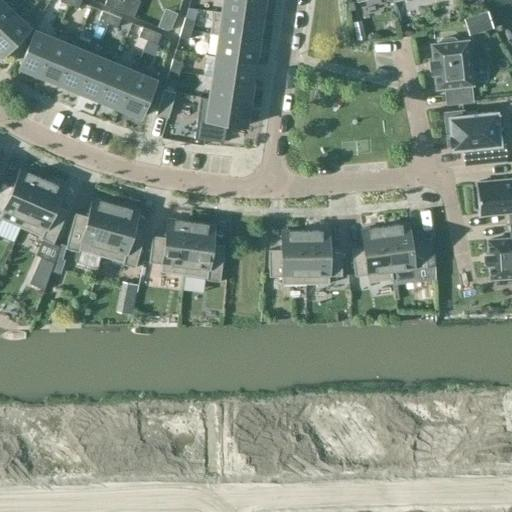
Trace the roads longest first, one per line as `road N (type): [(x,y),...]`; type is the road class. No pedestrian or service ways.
road 1 (residential): [(0,119),(177,180),(268,189)]
road 2 (residential): [(295,0),(268,189)]
road 3 (residential): [(268,189),(421,178)]
road 4 (residential): [(401,52),(421,178)]
